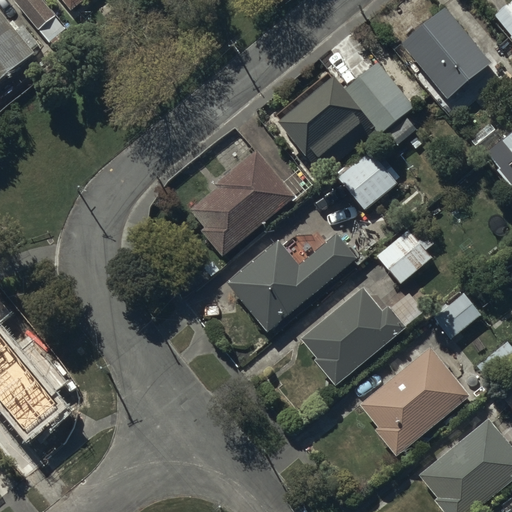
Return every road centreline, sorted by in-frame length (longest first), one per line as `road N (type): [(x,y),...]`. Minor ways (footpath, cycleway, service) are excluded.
road 1 (residential): [(342,0),(123,181),(96,222),(91,269),(104,305),(199,425)]
road 2 (residential): [(199,425),(93,511)]
